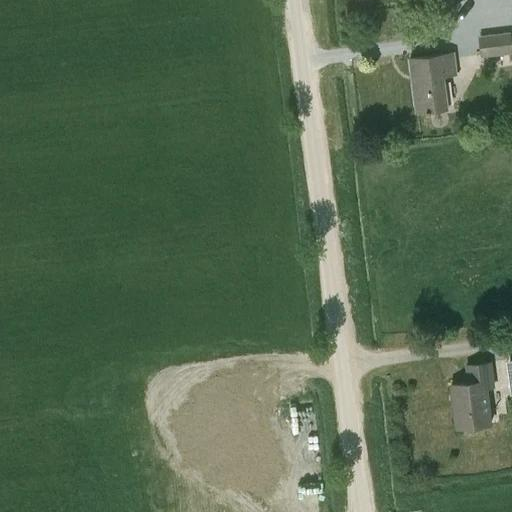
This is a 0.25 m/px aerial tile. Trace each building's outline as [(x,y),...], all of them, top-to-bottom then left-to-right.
[(511,0),(478,0),(483,32),(511,27),(511,0)] [(511,32),(478,37),(481,58),(511,53),(511,32),(511,33),(511,32)] [(411,59),(418,111),(447,103),(443,75),(456,73),(454,53),(411,59)] [(451,384),(456,428),(491,423),(487,387),(494,386),(491,362),(467,365),(469,382),(451,384)] [(241,416),(247,444),(277,437),(271,409),(241,416)] [(246,511),(240,452),(183,458),(188,511),(246,511)]
